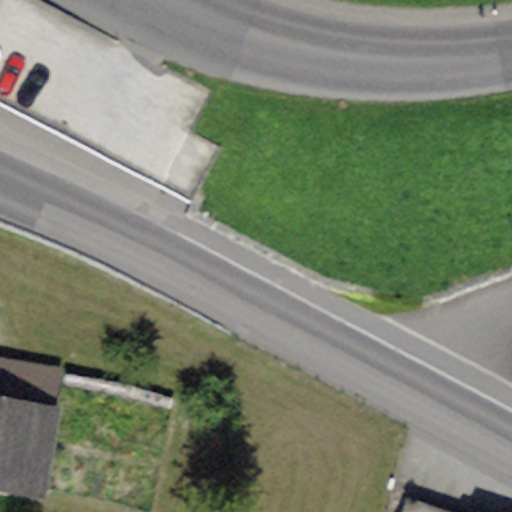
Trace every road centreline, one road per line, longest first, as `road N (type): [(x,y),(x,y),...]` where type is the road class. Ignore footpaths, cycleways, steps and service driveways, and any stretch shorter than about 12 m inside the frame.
road 1 (residential): [(0,189),(511,441)]
road 2 (tertiary): [(511,55),(429,63),(305,54),(254,43),(159,0)]
